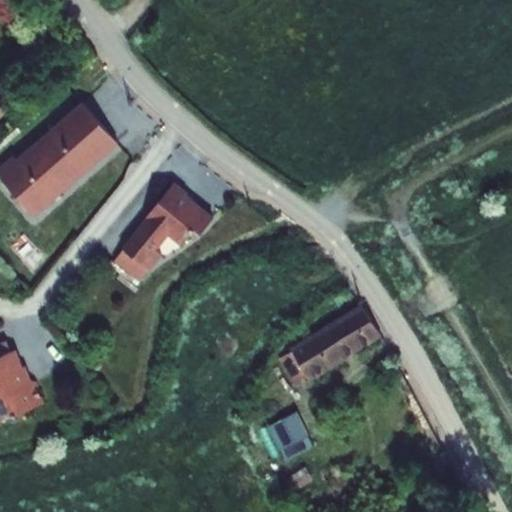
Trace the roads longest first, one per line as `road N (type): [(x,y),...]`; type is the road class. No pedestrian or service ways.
road 1 (residential): [(81,0),(163,103),(337,245),(441,400),(499,511)]
road 2 (unknown): [(180,119),(25,322),(16,361)]
road 3 (track): [(370,287),(511,213)]
